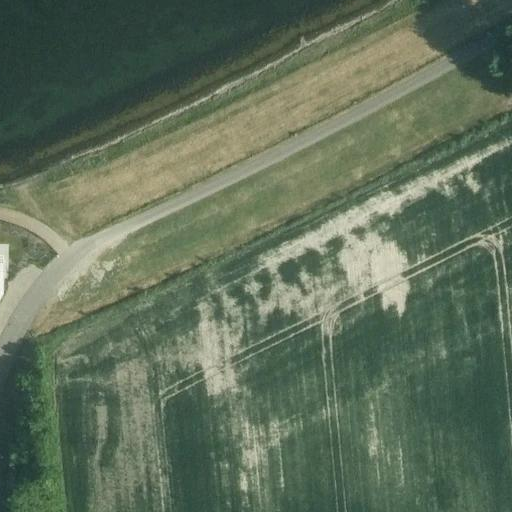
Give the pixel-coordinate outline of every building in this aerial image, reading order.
[(464,78),(454,81),(460,98),(469,95),(464,78)] [(333,164),(343,160),(333,137),(322,142),(333,164)] [(301,164),(291,169),(302,191),(312,186),(301,164)] [(261,210),(279,203),(275,193),(257,200),(261,210)] [(212,235),(228,230),(222,212),(206,218),(212,235)] [(173,263),(182,259),(174,241),(165,245),(173,263)] [(121,280),(136,277),(133,258),(118,261),(121,280)] [(50,304),(69,299),(66,284),(47,288),(50,304)]
